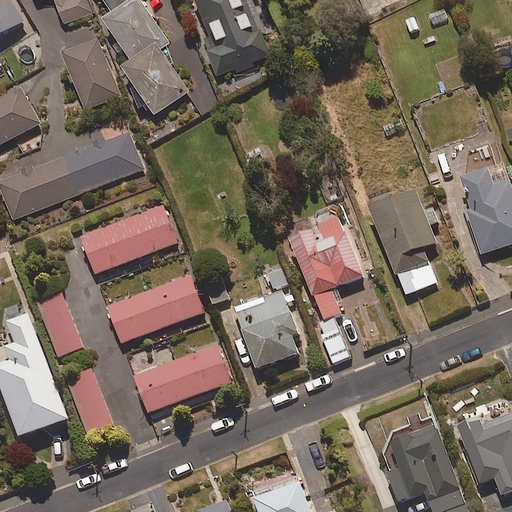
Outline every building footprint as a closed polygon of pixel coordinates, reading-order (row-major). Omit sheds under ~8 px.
[(0,0),(0,35),(25,19),(11,0),(0,0)] [(35,0),(36,1),(37,0),(54,0),(65,25),(95,12),(90,0),(35,0)] [(102,0),(111,13),(102,19),(130,60),(119,68),(152,116),(189,91),(160,50),(170,43),(143,4),(148,0),(102,0)] [(257,0),(194,0),(201,18),(194,21),(217,77),(270,55),(260,31),(268,28),(257,0)] [(86,111),(121,96),(98,40),(63,54),(86,111)] [(0,145),(40,124),(21,87),(0,98),(0,145)] [(144,170),(130,134),(0,183),(0,189),(12,221),(144,170)] [(493,186),(487,169),(462,178),(468,194),(462,196),(481,255),(511,244),(511,185),(510,180),(493,186)] [(325,203),(343,197),(337,178),(319,184),(325,203)] [(433,208),(424,212),(414,188),(393,196),(388,186),(364,196),(406,296),(437,283),(422,247),(436,241),(429,225),(438,221),(433,208)] [(95,274),(177,244),(163,206),(81,237),(95,274)] [(311,229),(289,238),(313,296),(323,320),(341,313),(331,288),(363,275),(334,206),(313,215),(320,232),(313,234),(311,229)] [(288,285),(282,268),(267,274),(274,291),(288,285)] [(212,305),(230,299),(221,275),(204,281),(212,305)] [(121,344),(204,312),(190,276),(107,308),(121,344)] [(298,353),(292,336),(299,334),(283,292),(234,311),(257,369),(298,353)] [(58,358),(83,348),(62,293),(37,303),(58,358)] [(0,388),(19,437),(67,418),(27,314),(6,322),(15,345),(4,349),(9,360),(0,363),(0,388)] [(351,359),(334,317),(316,325),(334,366),(351,359)] [(148,413),(231,382),(217,345),(135,376),(148,413)] [(88,435),(113,426),(91,369),(66,378),(88,435)] [(478,419),(456,428),(479,486),(495,480),(501,497),(511,493),(511,415),(481,427),(478,419)] [(431,511),(469,511),(436,425),(390,443),(386,454),(392,470),(389,471),(401,501),(424,492),(431,511)] [(310,511),(296,476),(251,493),(258,511),(310,511)] [(230,511),(226,501),(201,511),(230,511)]
